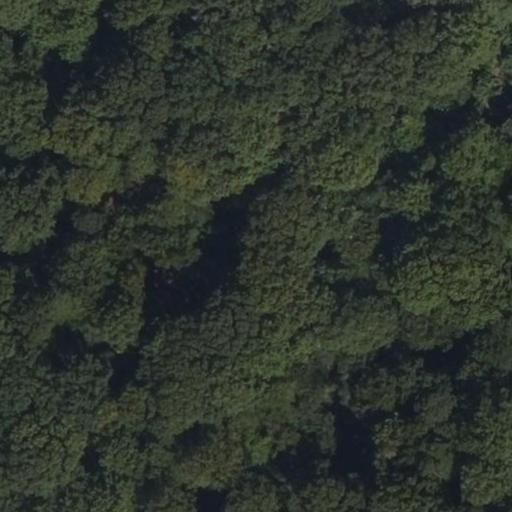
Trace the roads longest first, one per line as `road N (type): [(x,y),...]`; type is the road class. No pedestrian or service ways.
road 1 (track): [(274,511),(229,0)]
road 2 (track): [(359,0),(511,144)]
road 3 (track): [(0,94),(89,0)]
